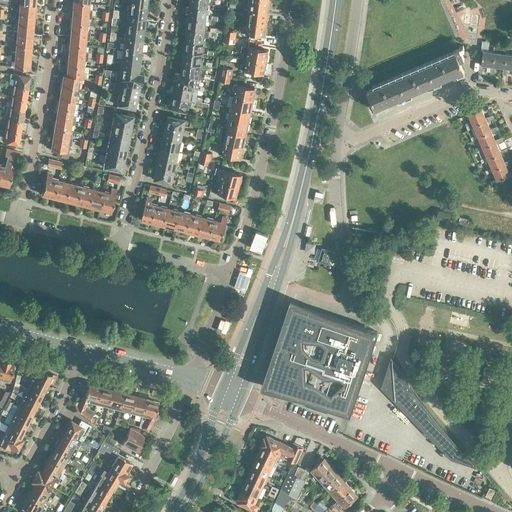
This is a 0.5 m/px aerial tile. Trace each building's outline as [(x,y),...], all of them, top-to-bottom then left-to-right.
[(268,0),(249,0),(248,10),(267,12),(268,7),(269,7),(270,0),(268,0)] [(73,8),(73,13),(91,15),(92,9),(89,9),(89,4),(72,2),(71,8),(73,8)] [(36,12),(36,6),(20,5),(20,10),(15,9),(15,15),(34,16),(34,12),(36,12)] [(129,5),(127,16),(145,19),(146,13),(147,13),(148,8),(129,5)] [(208,7),(190,5),(190,7),(188,7),(188,12),(190,12),(189,18),(207,20),(208,21),(209,14),(207,13),(208,7)] [(246,23),(266,25),(268,17),(266,17),(267,12),(248,10),(246,23)] [(91,15),(73,13),(72,17),(71,17),(70,23),(87,24),(88,19),(91,20),(91,15)] [(19,19),(18,25),(34,27),(35,20),(33,20),(34,16),(15,15),(14,19),(19,19)] [(127,16),(126,28),(145,30),(146,23),(145,23),(145,19),(127,16)] [(207,20),(189,18),(187,19),(187,22),(188,24),(187,29),(205,32),(207,32),(207,27),(206,26),(207,20)] [(87,24),(70,23),(70,29),(71,29),(71,34),(89,36),(90,31),(87,30),(87,24)] [(266,25),(246,23),(246,27),(241,27),(240,32),(252,34),(252,35),(259,36),(259,35),(264,36),(265,31),(266,31),(266,25)] [(34,33),(34,27),(18,25),(18,31),(13,30),(13,35),(32,37),(32,33),(34,33)] [(108,36),(110,37),(116,37),(116,32),(115,32),(116,26),(111,25),(110,36),(108,36)] [(144,36),(145,30),(126,28),(124,38),(142,41),(143,35),(144,36)] [(205,32),(187,29),(186,30),(185,34),(187,35),(186,40),(204,43),(205,43),(206,36),(204,36),(205,32)] [(225,37),(237,39),(238,32),(226,30),(225,37)] [(68,44),(85,46),(86,39),(89,40),(89,36),(71,34),(70,38),(69,38),(68,44)] [(17,40),(16,46),(32,47),(33,41),(31,41),(32,37),(13,35),(13,39),(17,40)] [(124,38),(123,50),(142,52),(143,45),(142,45),(142,41),(124,38)] [(204,43),(186,40),(184,41),(184,45),(185,47),(185,52),(184,52),(202,54),(204,55),(205,48),(203,48),(204,43)] [(84,52),(85,46),(68,44),(67,50),(69,50),(69,55),(87,57),(88,52),(84,52)] [(367,91),(369,96),(375,109),(464,71),(460,61),(464,59),(461,51),(465,49),(463,45),(459,47),(459,48),(454,50),(455,53),(422,67),(421,66),(418,67),(418,68),(367,91)] [(507,68),(511,69),(511,54),(508,54),(509,45),(506,45),(505,54),(507,54),(505,68),(503,68),(502,75),(506,75),(507,68)] [(12,51),(11,56),(30,57),(30,53),(32,54),(32,47),(16,46),(16,51),(12,51)] [(239,57),(247,59),(267,62),(268,55),(267,55),(268,50),(262,49),(256,47),(256,48),(241,46),(239,57)] [(123,50),(122,61),(139,63),(140,58),(141,58),(142,52),(123,50)] [(479,64),(478,72),(482,72),(483,65),(491,66),(493,66),(495,52),(483,51),(481,64),(479,64)] [(202,54),(184,52),(183,53),(182,57),(184,58),(183,63),(201,66),(202,66),(203,59),(201,59),(202,54)] [(495,67),(503,68),(505,68),(507,54),(505,54),(495,52),(493,66),(491,66),(490,73),(494,74),(495,67)] [(67,59),(66,66),(83,67),(84,60),(87,61),(87,57),(69,55),(68,59),(67,59)] [(30,57),(11,56),(11,60),(15,61),(14,67),(29,68),(30,57)] [(266,69),(267,62),(247,59),(246,64),(241,64),(240,70),(252,72),(251,73),(258,74),(258,73),(263,74),(264,69),(266,69)] [(122,61),(120,72),(139,74),(140,67),(139,67),(139,63),(122,61)] [(183,70),(182,74),(182,75),(199,78),(201,78),(202,71),(200,71),(201,66),(183,63),(181,64),(181,68),(183,70)] [(67,71),(67,76),(78,78),(83,78),(86,78),(86,72),(83,72),(83,67),(66,66),(66,71),(67,71)] [(233,69),(222,66),(220,75),(232,77),(232,75),(233,69)] [(145,75),(139,74),(120,72),(116,71),(115,80),(119,80),(122,81),(121,83),(139,87),(140,84),(142,85),(142,84),(143,84),(144,78),(145,75)] [(12,78),(11,85),(28,88),(30,76),(10,73),(9,78),(12,78)] [(197,89),(199,78),(182,75),(182,74),(176,73),(175,78),(177,79),(176,85),(193,89),(197,89)] [(220,75),(219,81),(231,83),(232,77),(220,75)] [(61,80),(60,86),(76,89),(76,88),(79,89),(80,83),(82,83),(83,78),(78,78),(67,76),(63,76),(62,80),(61,80)] [(121,83),(119,94),(136,98),(138,93),(139,93),(140,87),(139,87),(121,83)] [(234,97),(254,101),(255,93),(254,93),(255,88),(250,87),(250,86),(244,85),(243,86),(234,84),(232,90),(235,91),(234,97)] [(8,92),(7,96),(26,99),(28,88),(11,85),(10,92),(8,92)] [(190,99),(193,89),(176,85),(174,86),(173,90),(174,91),(173,96),(190,99)] [(76,89),(60,86),(59,92),(60,92),(59,97),(78,100),(79,95),(75,94),(76,89)] [(138,98),(136,98),(119,94),(117,105),(134,108),(135,104),(137,104),(138,98)] [(26,99),(7,96),(7,100),(9,101),(8,107),(24,110),(26,99)] [(192,100),(190,99),(173,96),(172,100),(171,101),(170,105),(171,106),(171,107),(174,108),(174,111),(187,114),(187,111),(189,105),(191,106),(192,100)] [(56,107),(72,110),(73,103),(78,104),(78,100),(59,97),(59,100),(57,100),(56,107)] [(234,97),(231,108),(250,112),(251,107),(252,107),(254,101),(234,97)] [(4,114),(4,118),(22,121),(24,110),(8,107),(6,107),(4,114)] [(57,113),(56,118),(75,121),(76,116),(71,115),(72,110),(56,107),(55,113),(57,113)] [(228,120),(249,124),(250,117),(249,117),(250,112),(231,108),(228,120)] [(486,118),(481,108),(468,114),(472,124),(466,126),(468,130),(474,127),(473,125),(486,120),(487,122),(494,119),(492,115),(486,118)] [(110,124),(113,124),(130,128),(131,123),(133,122),(133,119),(132,118),(133,117),(116,113),(114,119),(112,119),(110,124)] [(166,126),(183,130),(185,125),(190,125),(191,121),(169,116),(168,119),(167,119),(165,125),(167,125),(166,126)] [(5,123),(4,130),(21,133),(22,121),(4,118),(3,122),(5,123)] [(54,122),(53,128),(69,131),(70,124),(74,125),(75,121),(56,118),(55,122),(54,122)] [(228,120),(226,132),(245,136),(246,130),(247,130),(249,124),(228,120)] [(490,129),(487,122),(486,120),(473,125),(474,127),(478,136),(491,131),(492,133),(498,130),(496,126),(490,129)] [(108,134),(128,139),(129,134),(130,133),(131,130),(130,129),(130,128),(113,124),(112,130),(109,129),(108,134)] [(189,131),(183,130),(166,126),(165,130),(164,130),(163,137),(181,141),(182,135),(188,136),(189,131)] [(53,134),(53,139),(71,142),(72,137),(68,136),(69,131),(53,128),(52,134),(53,134)] [(19,144),(21,133),(4,130),(3,137),(0,136),(0,140),(2,141),(19,144)] [(497,144),(503,141),(501,137),(495,140),(492,133),(491,131),(478,136),(483,148),(496,142),(497,144)] [(226,132),(223,143),(244,148),(245,140),(244,140),(245,136),(226,132)] [(106,145),(109,145),(126,149),(127,144),(128,144),(129,141),(128,139),(108,134),(108,135),(111,135),(110,141),(107,140),(106,145)] [(181,141),(163,137),(161,144),(162,144),(162,148),(178,152),(181,141)] [(70,146),(71,142),(53,139),(51,149),(52,149),(52,151),(58,152),(59,150),(65,151),(66,145),(70,146)] [(201,158),(211,160),(213,154),(207,152),(208,149),(206,149),(209,140),(205,139),(202,152),(201,158)] [(498,148),(497,144),(496,142),(483,148),(486,155),(479,158),(481,162),(488,159),(487,159),(501,153),(502,155),(508,152),(506,148),(500,151),(498,148)] [(84,159),(87,144),(81,143),(80,147),(81,147),(79,159),(76,159),(76,161),(79,162),(84,159)] [(244,148),(223,143),(222,149),(220,148),(219,154),(229,156),(228,157),(234,158),(235,157),(240,158),(241,153),(242,154),(244,148)] [(104,156),(106,156),(123,160),(124,155),(126,154),(126,151),(126,150),(126,149),(109,145),(107,152),(105,151),(104,156)] [(1,165),(0,169),(0,183),(8,186),(11,176),(12,176),(14,169),(13,168),(17,151),(6,148),(4,155),(7,155),(4,165),(1,165)] [(176,163),(178,152),(162,148),(161,152),(159,152),(158,159),(176,163)] [(505,162),(502,155),(501,153),(487,159),(488,159),(492,170),(506,164),(506,166),(511,163),(511,161),(511,159),(505,162)] [(123,161),(123,160),(106,156),(105,162),(103,161),(102,167),(121,171),(122,166),(123,165),(124,162),(123,161)] [(48,159),(46,165),(59,169),(61,162),(48,159)] [(158,165),(157,170),(174,174),(176,163),(158,159),(156,165),(158,165)] [(510,177),(511,176),(511,171),(509,173),(506,166),(506,164),(492,170),(497,181),(510,176),(510,177)] [(218,180),(240,186),(241,180),(241,179),(242,175),(237,173),(237,172),(231,170),(230,171),(221,169),(216,168),(214,174),(219,175),(218,180)] [(173,178),(174,174),(157,170),(155,170),(154,176),(155,177),(155,180),(177,185),(178,179),(173,178)] [(47,172),(41,194),(53,197),(58,179),(51,178),(52,174),(47,172)] [(107,180),(118,183),(120,177),(108,174),(107,180)] [(65,200),(69,182),(58,179),(53,197),(54,197),(54,198),(59,200),(59,199),(65,200)] [(240,186),(218,180),(216,186),(213,185),(211,186),(210,191),(224,195),(224,196),(230,198),(230,197),(235,198),(237,193),(238,193),(240,186)] [(71,203),(71,202),(77,203),(81,185),(69,182),(65,200),(66,200),(65,201),(71,203)] [(192,194),(197,195),(204,197),(205,197),(206,190),(205,190),(205,186),(195,184),(192,194)] [(82,206),(83,205),(88,206),(93,188),(81,185),(77,203),(77,204),(82,206)] [(160,195),(162,188),(151,185),(149,192),(160,195)] [(94,209),(94,207),(100,209),(104,191),(93,188),(88,206),(89,206),(88,207),(94,209)] [(106,212),(106,210),(111,212),(116,190),(110,188),(109,192),(104,191),(100,209),(100,210),(106,212)] [(316,192),(314,201),(321,202),(323,194),(316,192)] [(153,222),(157,204),(151,203),(152,199),(147,198),(142,219),(146,221),(146,222),(152,223),(152,222),(153,222)] [(163,225),(164,225),(169,207),(163,206),(163,204),(158,202),(157,204),(153,222),(158,224),(158,225),(163,226),(163,225)] [(231,205),(219,203),(217,209),(229,212),(231,205)] [(175,228),(176,228),(180,210),(169,207),(164,225),(169,226),(169,228),(175,229),(175,228)] [(180,210),(176,228),(181,229),(181,231),(186,232),(186,231),(187,231),(192,213),(180,210)] [(439,211),(437,218),(449,221),(450,213),(439,211)] [(198,234),(199,234),(203,216),(192,213),(187,231),(193,232),(192,233),(198,235),(198,234)] [(203,216),(199,234),(204,235),(204,236),(209,238),(209,237),(211,237),(215,219),(203,216)] [(215,219),(211,237),(222,240),(225,230),(227,225),(226,225),(228,218),(223,217),(222,221),(215,219)] [(469,219),(460,217),(458,223),(468,225),(469,219)] [(319,261),(329,264),(332,252),(322,249),(319,261)] [(270,361),(261,388),(262,388),(266,389),(268,390),(295,397),(300,398),(303,399),(328,408),(350,415),(365,370),(378,332),(368,329),(329,315),(328,315),(290,299),(277,339),(272,354),(270,361)] [(2,359),(1,362),(2,363),(0,369),(0,379),(9,382),(14,365),(10,364),(10,361),(2,359)] [(37,367),(37,369),(19,365),(18,370),(32,373),(30,377),(31,377),(41,382),(42,380),(48,383),(49,382),(50,383),(51,382),(52,383),(57,375),(47,370),(46,371),(37,367)] [(395,398),(414,418),(425,407),(413,392),(403,376),(402,376),(395,398)] [(31,377),(30,379),(27,386),(42,394),(48,383),(42,380),(41,382),(31,377)] [(94,404),(98,387),(97,387),(97,386),(87,383),(86,387),(87,387),(85,396),(83,396),(80,404),(76,402),(73,411),(81,414),(91,421),(92,417),(93,411),(85,406),(87,403),(94,404)] [(42,394),(27,386),(22,396),(31,401),(32,399),(38,402),(42,394)] [(94,404),(106,407),(110,390),(110,389),(105,388),(105,389),(98,387),(94,404)] [(117,392),(110,390),(106,407),(108,408),(108,409),(109,410),(110,411),(111,411),(112,411),(113,410),(113,409),(118,410),(122,393),(122,392),(117,391),(117,392)] [(118,410),(129,413),(133,396),(133,395),(129,393),(128,394),(122,393),(118,410)] [(31,401),(22,396),(17,405),(33,413),(38,402),(32,399),(31,401)] [(129,413),(141,416),(145,399),(145,398),(140,396),(140,397),(133,396),(129,413)] [(157,402),(145,399),(141,416),(139,426),(147,430),(154,418),(155,419),(156,413),(155,413),(157,402)] [(8,400),(3,409),(9,412),(14,403),(8,400)] [(33,413),(17,405),(13,414),(23,419),(22,421),(27,424),(33,413)] [(23,419),(13,414),(8,424),(23,432),(27,424),(22,421),(23,419)] [(78,424),(71,420),(70,421),(69,421),(66,426),(68,426),(66,430),(71,433),(71,435),(76,438),(76,437),(83,441),(91,426),(80,420),(78,424)] [(8,424),(3,432),(13,438),(13,439),(21,444),(23,440),(20,438),(23,432),(8,424)] [(113,427),(104,425),(103,431),(108,434),(113,427)] [(133,431),(129,429),(122,444),(126,446),(125,447),(134,451),(134,450),(138,452),(140,447),(139,446),(144,436),(139,434),(134,431),(133,431)] [(89,447),(91,445),(89,444),(83,441),(76,437),(76,438),(71,435),(71,433),(66,430),(63,434),(62,433),(59,439),(77,449),(80,444),(87,448),(89,447)] [(17,452),(21,444),(13,439),(13,438),(3,432),(0,438),(0,447),(2,448),(3,446),(10,449),(10,448),(17,452)] [(106,435),(103,440),(112,446),(115,440),(106,435)] [(261,445),(262,446),(280,454),(279,456),(287,460),(287,458),(296,462),(303,448),(294,443),(292,447),(268,436),(266,439),(264,438),(261,445)] [(92,438),(89,444),(91,445),(96,448),(99,443),(92,438)] [(451,438),(443,447),(452,456),(473,463),(473,464),(473,463),(474,464),(451,438)] [(56,445),(54,449),(60,453),(60,454),(65,457),(65,456),(83,465),(84,463),(82,460),(74,455),(77,449),(59,439),(56,445)] [(119,450),(112,446),(103,440),(97,450),(103,453),(105,450),(115,456),(116,454),(119,450)] [(259,453),(258,455),(277,464),(278,462),(276,461),(279,456),(280,454),(262,446),(262,447),(260,448),(258,451),(259,453)] [(51,452),(47,458),(62,467),(65,461),(80,469),(83,465),(65,456),(65,457),(60,454),(60,453),(54,449),(52,453),(51,452)] [(131,463),(118,455),(112,465),(126,474),(129,469),(128,469),(131,463)] [(276,467),(277,464),(258,455),(256,459),(255,459),(253,462),(254,463),(252,469),(267,476),(270,477),(272,473),(269,471),(272,465),(276,467)] [(315,480),(319,477),(332,466),(324,458),(321,456),(316,460),(319,463),(311,470),(315,474),(312,477),(315,480)] [(58,477),(62,479),(67,482),(71,484),(73,480),(59,472),(62,467),(47,458),(44,464),(45,464),(43,468),(50,471),(49,473),(54,476),(55,475),(58,477)] [(94,461),(90,467),(96,470),(99,464),(94,461)] [(105,467),(102,471),(108,475),(107,475),(112,478),(113,476),(117,479),(118,479),(124,482),(128,475),(126,474),(112,465),(109,469),(105,467)] [(309,472),(309,469),(307,468),(306,470),(298,466),(297,469),(290,466),(288,471),(285,477),(280,487),(291,495),(297,500),(303,486),(309,472)] [(324,486),(325,484),(338,473),(332,466),(319,477),(322,481),(320,482),(324,486)] [(96,470),(90,467),(87,472),(93,475),(96,470)] [(39,471),(36,476),(51,484),(54,480),(56,481),(58,477),(55,475),(54,476),(49,473),(50,471),(43,468),(41,472),(39,471)] [(249,475),(248,478),(263,485),(267,476),(252,469),(251,470),(250,470),(248,473),(249,475)] [(101,476),(97,483),(111,492),(114,487),(113,486),(117,479),(113,476),(112,478),(107,475),(108,475),(102,471),(100,476),(101,476)] [(345,481),(338,473),(325,484),(329,488),(327,490),(330,494),(332,492),(345,481)] [(48,490),(51,484),(36,476),(32,483),(35,484),(33,488),(39,492),(40,490),(45,493),(49,496),(51,492),(48,490)] [(244,485),(243,488),(258,495),(263,485),(248,478),(246,480),(245,481),(243,484),(244,485)] [(82,481),(79,486),(84,489),(87,484),(82,481)] [(334,497),(337,501),(351,488),(345,481),(332,492),(335,496),(334,497)] [(91,489),(89,492),(95,496),(94,497),(99,500),(100,498),(105,501),(107,498),(108,498),(111,492),(97,483),(93,490),(91,489)] [(84,489),(79,486),(76,492),(81,495),(84,489)] [(303,486),(297,500),(299,501),(303,496),(302,495),(307,488),(303,486)] [(280,487),(274,501),(283,507),(291,495),(280,487)] [(495,490),(489,487),(485,496),(491,498),(495,490)] [(30,491),(27,496),(42,504),(45,499),(50,502),(55,505),(57,500),(52,497),(49,496),(45,493),(40,490),(39,492),(33,488),(31,492),(30,491)] [(254,503),(258,495),(243,488),(241,491),(239,492),(238,494),(239,496),(238,498),(239,498),(237,501),(252,508),(256,510),(259,505),(254,503)] [(357,495),(351,488),(337,501),(333,504),(339,510),(343,510),(353,501),(352,500),(357,495)] [(95,496),(89,492),(86,497),(88,498),(84,504),(97,511),(99,511),(102,507),(102,506),(105,501),(100,498),(99,500),(94,497),(95,496)] [(40,511),(44,505),(42,504),(27,496),(24,502),(25,503),(22,508),(23,508),(21,511),(22,511),(40,511)] [(70,501),(67,507),(72,510),(75,504),(70,501)] [(271,508),(271,509),(275,511),(280,511),(284,508),(283,507),(274,501),(271,508)]
